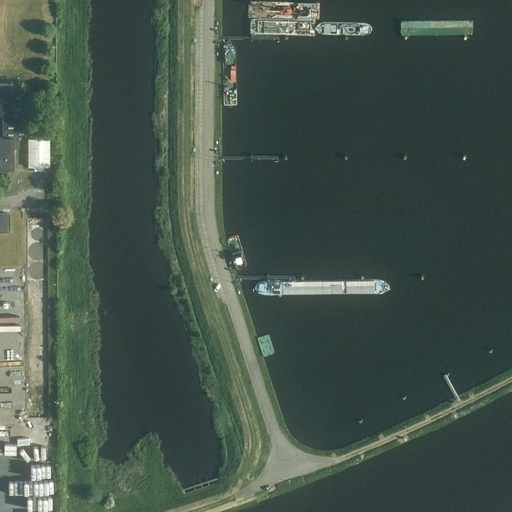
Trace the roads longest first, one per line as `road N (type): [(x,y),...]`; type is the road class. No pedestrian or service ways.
road 1 (unclassified): [(290,477),(214,245),(210,0)]
road 2 (track): [(511,379),(335,461)]
